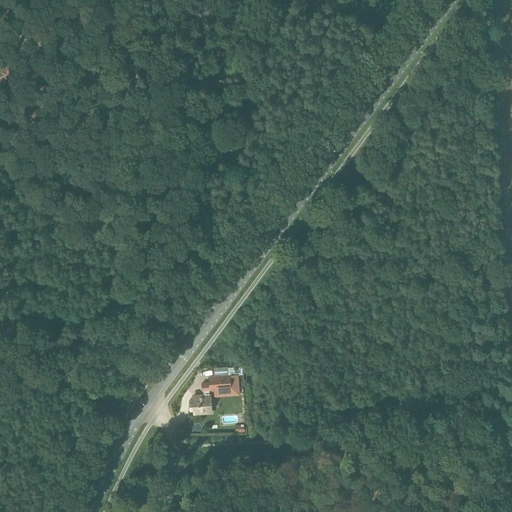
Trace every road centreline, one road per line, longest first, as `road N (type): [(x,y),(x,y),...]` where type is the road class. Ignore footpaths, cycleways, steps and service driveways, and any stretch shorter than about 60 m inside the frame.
road 1 (secondary): [(161,385),(450,0)]
road 2 (secondary): [(90,511),(161,385)]
